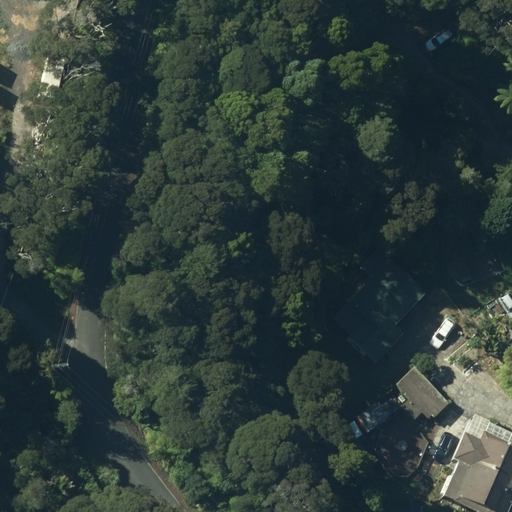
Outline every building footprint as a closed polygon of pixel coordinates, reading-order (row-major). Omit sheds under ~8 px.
[(343,340),(372,366),(400,336),(391,327),(421,296),(385,261),(342,305),(359,323),(343,340)] [(419,416),(428,424),(446,406),(411,371),(392,389),(405,402),(398,409),(412,423),(419,416)] [(377,401),(357,415),(369,433),(390,418),(377,401)] [(365,433),(353,418),(335,432),(347,448),(365,433)] [(381,439),(379,443),(378,445),(378,446),(377,450),(377,454),(377,458),(378,462),(380,465),(382,468),(385,471),(389,473),(392,475),(396,476),(400,476),(404,475),(408,474),(411,472),(414,470),(417,467),(419,464),(421,460),(422,456),(422,452),(421,448),(420,445),(418,441),(416,438),(413,435),(410,433),(406,432),(402,431),(398,431),(394,431),(391,432),(387,434),(384,437),(381,439)] [(438,501),(462,511),(504,511),(511,497),(511,451),(477,436),(474,445),(457,438),(445,466),(452,469),(438,501)]
